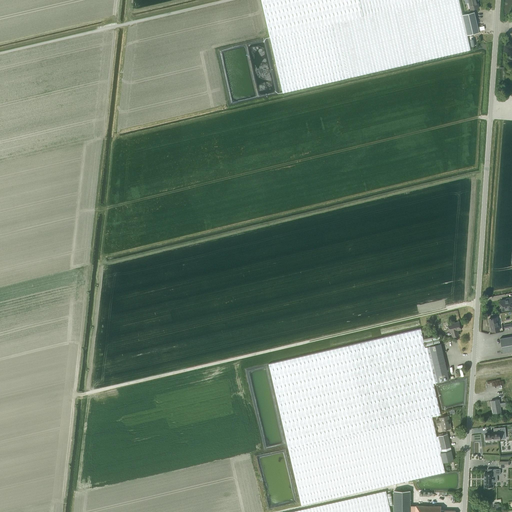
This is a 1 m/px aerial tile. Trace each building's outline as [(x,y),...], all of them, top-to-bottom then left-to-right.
[(261,0),(270,37),(333,23),(364,16),(360,0),(261,0)] [(431,0),(364,16),(333,23),(345,79),(470,50),(467,35),(462,15),(458,0),(431,0)] [(360,0),(364,16),(431,0),(360,0)] [(476,0),(467,0),(470,10),(479,8),(476,0)] [(474,12),(462,15),(467,35),(479,32),(474,12)] [(270,37),(283,93),(345,79),(333,23),(270,37)] [(511,297),(506,298),(506,299),(500,300),(502,311),(511,308),(511,297)] [(491,331),(500,330),(497,317),(489,319),(491,331)] [(443,326),(448,325),(450,332),(451,332),(452,337),(459,335),(457,330),(461,329),(459,322),(449,324),(448,322),(443,323),(443,326)] [(439,335),(423,339),(421,328),(269,364),(302,505),(445,472),(443,462),(454,460),(448,434),(447,434),(447,433),(442,434),(442,435),(437,436),(432,417),(441,414),(434,383),(438,382),(449,380),(441,343),(425,347),(425,346),(441,343),(439,335)] [(503,353),(511,351),(511,336),(500,338),(503,353)] [(506,406),(505,402),(500,403),(499,399),(491,401),(493,413),(501,412),(500,407),(506,406)] [(442,430),(451,428),(448,415),(439,417),(439,420),(436,420),(437,424),(440,424),(442,430)] [(486,435),(485,435),(485,439),(487,439),(487,441),(499,439),(502,438),(506,438),(505,432),(505,427),(494,428),(494,433),(486,434),(486,435)] [(484,473),(484,480),(484,486),(486,486),(486,487),(490,487),(490,486),(493,486),(493,481),(494,481),(494,477),(493,477),(493,474),(500,474),(500,469),(487,469),(487,473),(484,473)] [(390,511),(386,490),(289,511),(390,511)] [(410,511),(410,506),(411,490),(395,490),(394,511),(410,511)]
